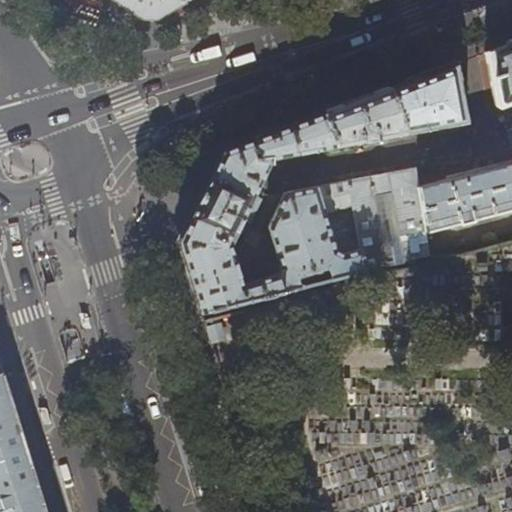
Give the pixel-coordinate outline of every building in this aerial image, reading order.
[(113,0),(121,5),(141,19),(157,20),(169,13),(191,0),(113,0)] [(511,42),(485,53),(493,104),(498,107),(511,101),(511,42)] [(423,75),(390,88),(405,134),(466,122),(456,63),(423,75)] [(356,101),(324,113),(335,147),(405,134),(390,88),(356,101)] [(279,130),(222,151),(203,190),(179,241),(188,272),(200,314),(300,288),(297,277),(326,268),(329,280),(430,254),(425,230),(416,185),(413,167),(283,191),(266,226),(278,264),(256,270),(254,263),(247,260),(234,264),(231,253),(234,252),(242,236),(235,231),(241,220),(248,223),(260,198),(254,195),(271,159),(335,147),(324,113),(279,130)] [(444,178),(416,185),(425,230),(456,222),(456,223),(470,220),(470,218),(511,207),(511,161),(509,162),(508,160),(444,177),(444,178)] [(220,323),(204,327),(207,335),(209,345),(225,341),(220,323)] [(2,373),(0,373),(0,511),(44,511),(27,455),(2,373)] [(46,408),(38,409),(40,413),(41,418),(44,424),(52,423),(49,418),(48,411),(46,408)]
